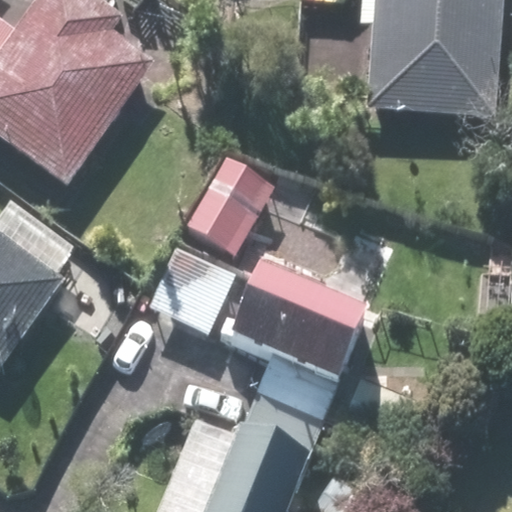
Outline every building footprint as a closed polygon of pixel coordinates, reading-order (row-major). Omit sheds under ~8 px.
[(0,148),(66,194),(154,70),(112,41),(124,24),(88,0),(43,0),(16,39),(0,27),(0,148)] [(504,0),(370,0),(362,118),(496,126),(504,0)] [(0,373),(64,287),(0,241),(0,373)] [(174,256),(146,315),(208,344),(236,284),(174,256)] [(253,279),(226,352),(268,367),(241,439),(234,437),(205,511),(293,511),(365,320),(253,279)]
